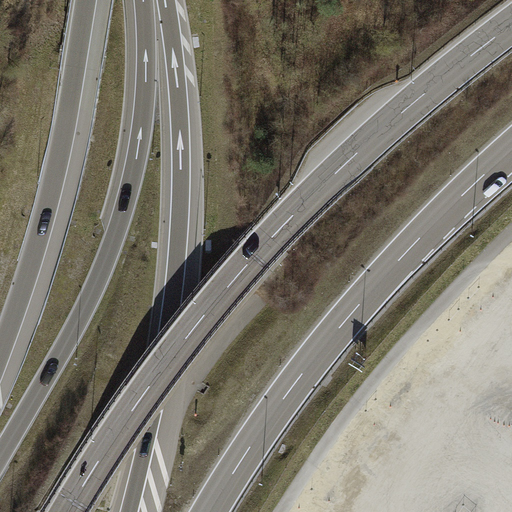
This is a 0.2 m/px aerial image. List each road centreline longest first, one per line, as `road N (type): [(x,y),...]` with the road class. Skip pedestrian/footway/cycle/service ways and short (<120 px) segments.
road 1 (motorway): [(511,25),(348,160),(255,255),(136,404),(66,511)]
road 2 (motorway): [(133,511),(175,308),(182,214),(180,84),(168,0)]
road 3 (secondary): [(0,457),(89,301),(118,231),(143,119),(144,0)]
road 4 (motorway): [(211,511),(355,310),(511,151)]
road 5 (secondary): [(0,357),(61,154),(86,0)]
